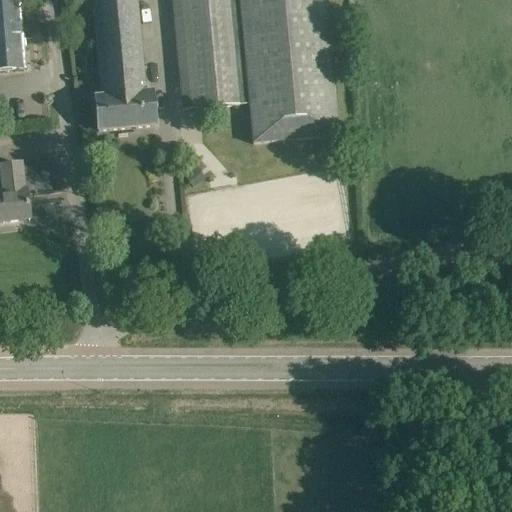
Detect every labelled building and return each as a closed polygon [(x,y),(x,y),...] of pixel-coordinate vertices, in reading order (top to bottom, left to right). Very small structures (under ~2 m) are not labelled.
[(0,0),(0,71),(24,69),(18,0),(0,0)] [(92,0),(102,98),(145,94),(135,0),(92,0)] [(326,0),(172,0),(181,94),(195,93),(196,112),(239,108),(239,105),(249,104),(253,146),(339,138),(326,0)] [(145,94),(102,98),(95,99),(98,134),(156,128),(152,93),(145,94)] [(2,195),(0,195),(0,225),(28,221),(28,222),(29,222),(25,192),(24,192),(21,165),(0,167),(0,188),(1,189),(2,195)] [(193,171),(185,178),(193,189),(202,182),(193,171)]
